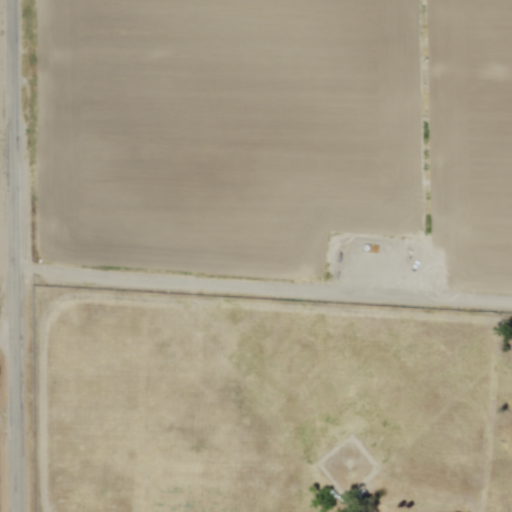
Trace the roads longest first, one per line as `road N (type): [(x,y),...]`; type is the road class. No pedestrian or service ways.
road 1 (residential): [(11,0),(15,511)]
road 2 (residential): [(13,269),(511,299)]
